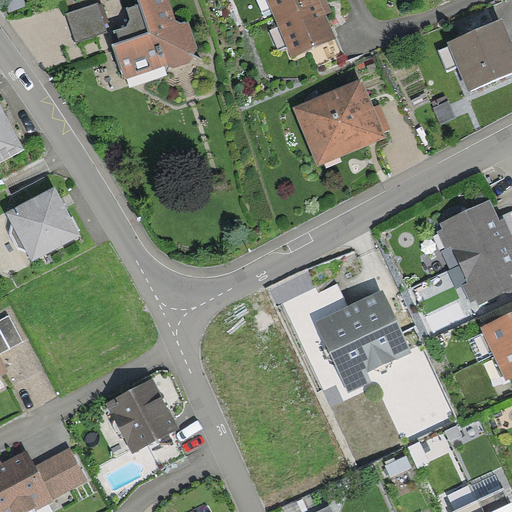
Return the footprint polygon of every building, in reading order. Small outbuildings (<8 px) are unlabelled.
[(110,55),(120,91),(191,74),(197,64),(187,34),(174,38),(164,0),(136,0),(138,11),(124,14),(129,35),(126,42),(114,45),(117,53),(110,55)] [(312,0),(264,0),(290,61),(331,44),(312,0)] [(95,10),(66,20),(74,47),(104,37),(95,10)] [(511,75),(496,32),(453,48),(470,94),(511,78),(511,75)] [(357,98),(300,120),(320,173),(377,151),(357,98)] [(0,120),(0,160),(16,153),(0,120)] [(51,191),(6,213),(28,259),(74,237),(51,191)] [(447,250),(455,267),(510,241),(500,220),(496,222),(487,203),(437,226),(439,231),(432,234),(441,253),(447,250)] [(511,245),(510,241),(455,267),(463,284),(460,286),(467,302),(472,299),(475,307),(511,290),(511,245)] [(381,299),(312,326),(342,400),(370,389),(368,383),(408,367),(381,299)] [(511,315),(473,333),(482,352),(486,351),(501,383),(511,378),(511,315)] [(151,385),(103,408),(126,457),(168,437),(174,434),(151,385)] [(0,511),(29,511),(83,485),(66,450),(30,467),(24,454),(0,465),(0,511)] [(511,511),(493,472),(442,495),(449,511),(511,511)]
